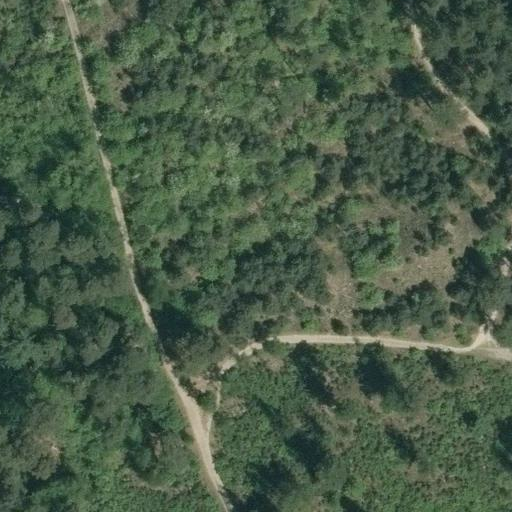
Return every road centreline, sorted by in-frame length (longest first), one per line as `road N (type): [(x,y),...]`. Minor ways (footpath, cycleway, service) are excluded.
road 1 (track): [(185,393),(139,294),(67,0)]
road 2 (track): [(480,351),(276,341),(185,393)]
road 3 (track): [(185,393),(229,511)]
